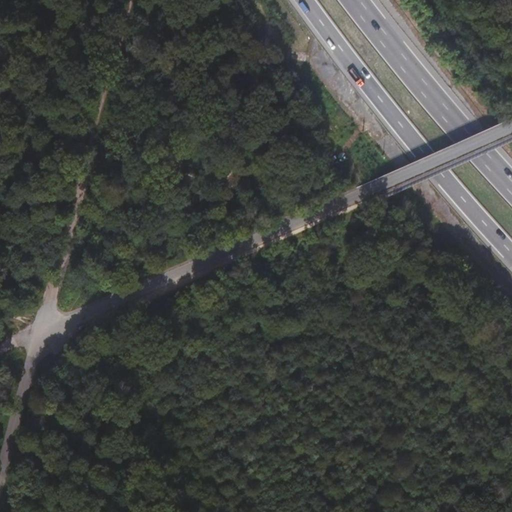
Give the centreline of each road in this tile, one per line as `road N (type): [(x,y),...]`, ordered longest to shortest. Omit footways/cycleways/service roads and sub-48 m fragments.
road 1 (unclassified): [(0,492),(44,333),(362,191)]
road 2 (track): [(44,333),(125,0)]
road 3 (trunk): [(299,0),(419,156),(511,258)]
road 4 (trunk): [(511,187),(355,0)]
road 5 (track): [(154,511),(44,333)]
road 6 (track): [(361,149),(251,0)]
road 7 (unclassified): [(511,127),(362,191)]
